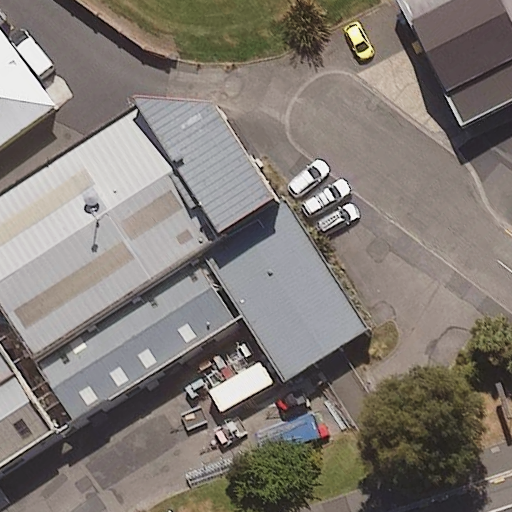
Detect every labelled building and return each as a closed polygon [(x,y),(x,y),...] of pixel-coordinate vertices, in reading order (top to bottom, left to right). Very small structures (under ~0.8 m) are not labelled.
[(0,0),(0,155),(79,104),(10,0),(0,0)] [(511,0),(423,0),(482,118),(511,103),(511,0)] [(112,134),(192,256),(279,389),(367,332),(280,199),(273,191),(213,102),(137,98),(139,108),(137,116),(112,134)] [(107,127),(0,196),(0,316),(30,362),(192,256),(107,127)] [(233,318),(192,256),(30,362),(70,424),(233,318)] [(0,382),(18,371),(0,344),(0,382)] [(0,471),(58,433),(18,371),(0,382),(0,471)]
